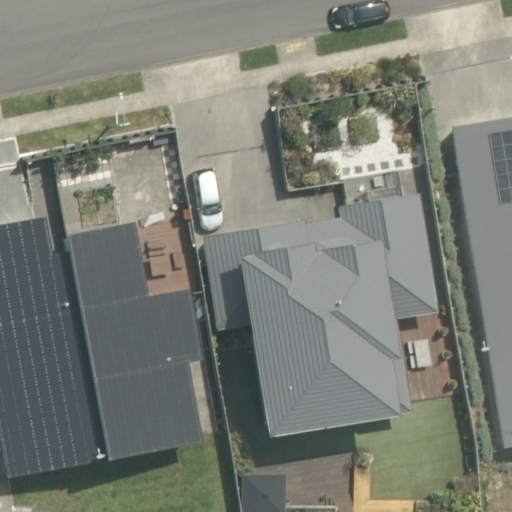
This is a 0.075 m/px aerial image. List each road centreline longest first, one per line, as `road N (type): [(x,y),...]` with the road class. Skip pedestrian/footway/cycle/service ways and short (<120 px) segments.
road 1 (residential): [(122,66),(342,0)]
road 2 (residential): [(0,91),(122,66)]
